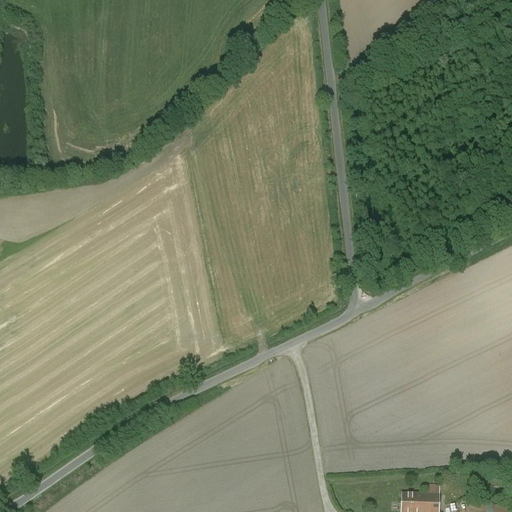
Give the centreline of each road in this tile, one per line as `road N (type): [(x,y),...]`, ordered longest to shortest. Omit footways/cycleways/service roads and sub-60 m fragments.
road 1 (residential): [(11,511),(151,415),(358,312)]
road 2 (unclassified): [(321,0),(358,312)]
road 3 (residential): [(358,312),(511,230)]
